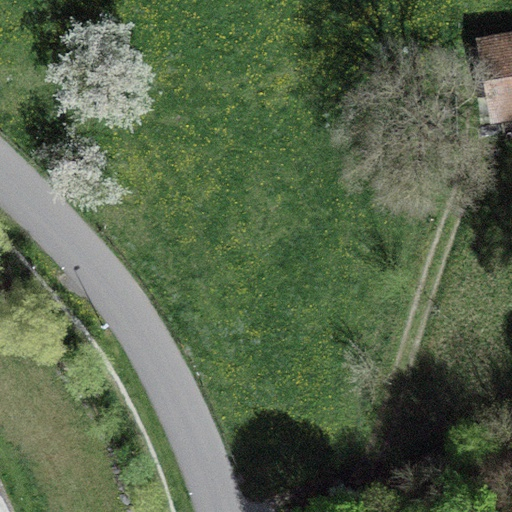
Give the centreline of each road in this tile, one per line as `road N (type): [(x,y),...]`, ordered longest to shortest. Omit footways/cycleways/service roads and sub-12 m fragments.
road 1 (track): [(290,511),(330,498),(359,472),(402,382),(462,117)]
road 2 (tertiary): [(0,175),(113,289),(140,329),(226,511)]
